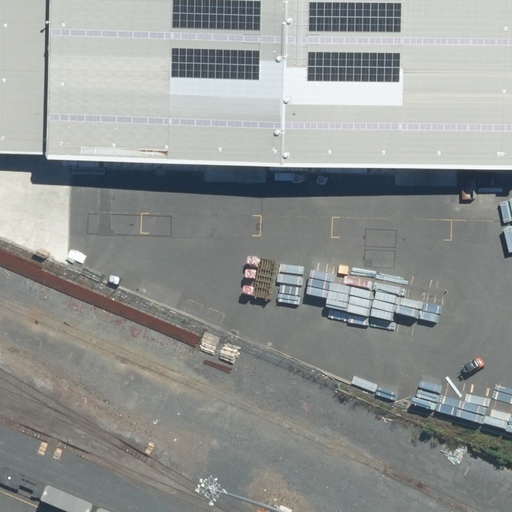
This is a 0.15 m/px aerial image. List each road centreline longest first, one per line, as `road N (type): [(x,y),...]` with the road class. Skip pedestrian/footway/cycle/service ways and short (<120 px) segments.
road 1 (unknown): [(0,166),(473,178),(504,197),(511,212)]
road 2 (unknown): [(443,323),(292,292),(258,274),(178,173)]
